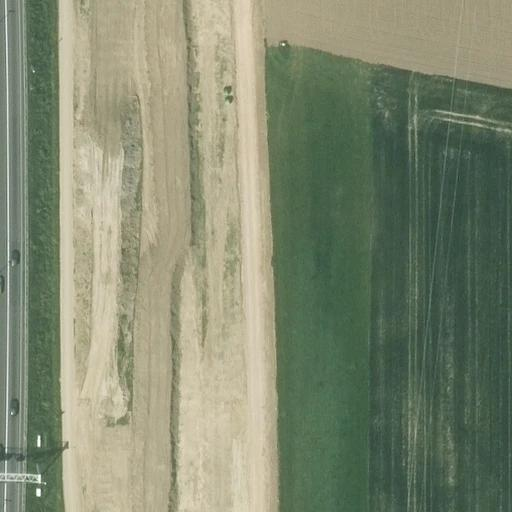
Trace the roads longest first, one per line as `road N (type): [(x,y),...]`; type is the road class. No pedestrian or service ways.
road 1 (track): [(78,511),(62,0)]
road 2 (unclassified): [(263,511),(249,0)]
road 3 (motorway): [(0,374),(0,55)]
